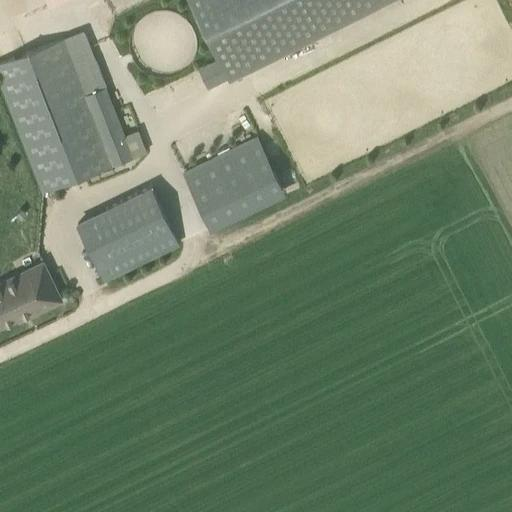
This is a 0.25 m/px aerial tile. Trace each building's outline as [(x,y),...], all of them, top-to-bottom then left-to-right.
[(189,0),(229,79),(388,0),(189,0)] [(0,61),(0,86),(41,193),(133,157),(84,30),(0,61)] [(181,172),(209,231),(285,194),(256,135),(181,172)] [(77,223),(104,279),(178,243),(151,187),(77,223)] [(42,261),(0,281),(0,325),(16,318),(18,321),(61,300),(42,261)]
